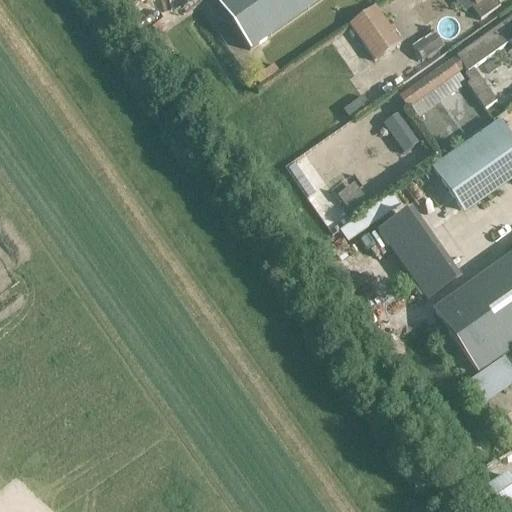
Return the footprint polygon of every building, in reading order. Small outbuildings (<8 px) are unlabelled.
[(219,0),(215,3),(250,52),(323,0),(219,0)] [(493,0),(470,0),(476,7),(472,10),(480,22),(500,8),(493,0)] [(400,45),(375,9),(349,27),(374,63),(400,45)] [(458,61),(451,66),(457,75),(464,70),(467,74),(511,41),(511,18),(503,25),(456,59),(458,61)] [(410,51),(419,65),(445,47),(435,34),(410,51)] [(449,63),(399,98),(415,120),(461,88),(458,84),(462,82),(457,75),(451,66),(449,63)] [(256,79),(261,86),(278,74),(273,67),(256,79)] [(362,98),(342,113),(349,122),(369,107),(362,98)] [(400,115),(384,127),(404,155),(420,143),(400,115)] [(511,142),(497,121),(430,168),(459,209),(511,171),(511,142)] [(398,172),(365,195),(369,202),(403,179),(398,172)] [(367,203),(354,186),(337,198),(350,216),(367,203)] [(402,226),(382,240),(392,255),(412,241),(418,249),(416,251),(440,286),(423,298),(426,303),(457,280),(406,211),(396,217),(402,226)] [(396,217),(376,232),(382,240),(402,226),(396,217)] [(412,241),(392,255),(423,298),(440,286),(416,251),(418,249),(412,241)] [(511,259),(434,314),(477,375),(511,350),(511,259)] [(0,267),(0,290),(11,283),(0,267)] [(511,452),(511,424),(511,423),(497,434),(511,452)] [(480,498),(486,511),(511,511),(511,504),(503,487),(480,498)]
